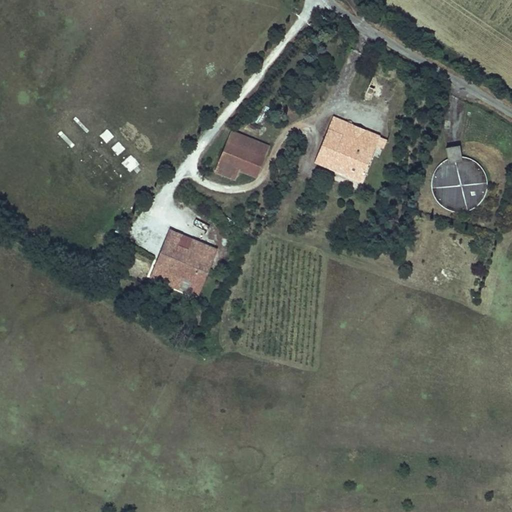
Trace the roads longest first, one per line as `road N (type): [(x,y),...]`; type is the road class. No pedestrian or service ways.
road 1 (unknown): [(312,0),(166,194)]
road 2 (unclassified): [(511,108),(329,0)]
